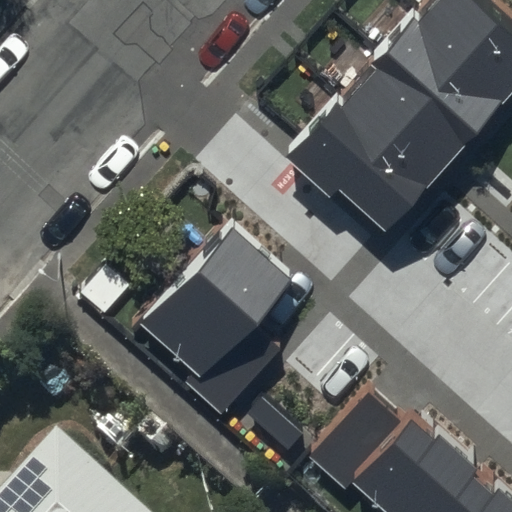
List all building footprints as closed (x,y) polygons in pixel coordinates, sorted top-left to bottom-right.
[(511,7),(503,0),(424,0),(296,143),(379,217),(511,69),(511,7)] [(246,320),(292,271),(234,216),(139,317),(195,370),(189,376),(223,408),(278,350),(246,320)] [(511,303),(478,338),(511,370),(511,303)] [(368,378),(309,444),(352,483),(358,476),(398,511),(511,511),(511,486),(422,407),(418,412),(408,404),(403,409),(368,378)] [(153,511),(56,426),(0,488),(0,511),(153,511)]
